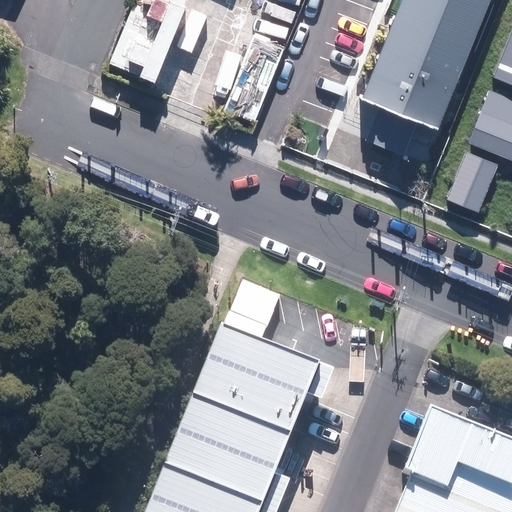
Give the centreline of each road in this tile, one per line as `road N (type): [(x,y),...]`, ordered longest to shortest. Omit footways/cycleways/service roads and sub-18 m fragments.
road 1 (residential): [(24,105),(511,303)]
road 2 (unknown): [(353,511),(443,276)]
